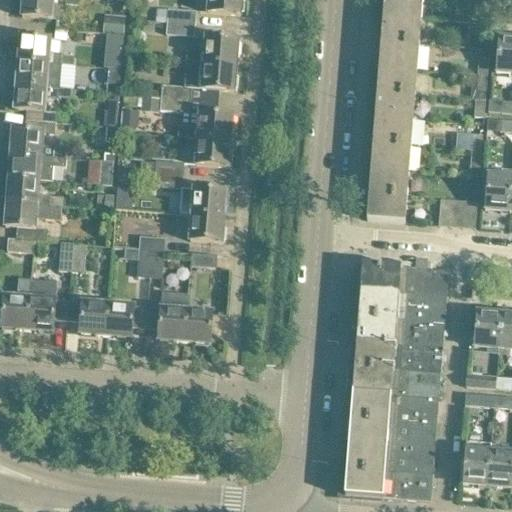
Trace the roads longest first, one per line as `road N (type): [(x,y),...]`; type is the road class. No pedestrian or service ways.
road 1 (residential): [(265,0),(230,390)]
road 2 (residential): [(298,508),(58,491),(0,470)]
road 3 (residential): [(321,242),(339,0)]
road 4 (residential): [(230,390),(0,371)]
road 5 (residential): [(511,257),(321,242)]
road 6 (residential): [(307,395),(321,242)]
